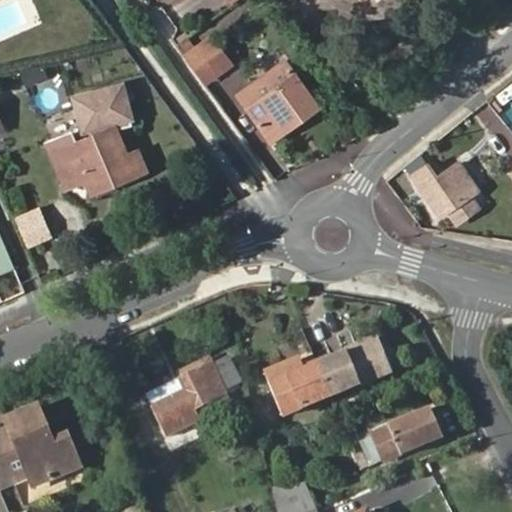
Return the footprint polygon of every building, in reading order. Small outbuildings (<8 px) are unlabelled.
[(186,59),(205,85),(229,66),(211,41),(186,59)] [(295,116),(299,122),(319,107),(283,61),(238,97),(268,136),(295,116)] [(27,91),(42,85),(34,66),(20,72),(27,91)] [(123,86),(75,99),(87,144),(77,148),(73,138),(52,147),(68,186),(88,178),(94,192),(144,170),(137,156),(126,160),(114,132),(133,127),(123,86)] [(273,142),(299,122),(295,116),(268,136),(273,142)] [(439,216),(456,205),(429,164),(412,176),(439,216)] [(466,219),(456,205),(439,216),(435,219),(441,227),(447,223),(451,229),(466,219)] [(39,216),(23,221),(30,244),(46,239),(39,216)] [(0,272),(14,267),(0,236),(0,272)] [(333,364),(320,370),(329,395),(389,370),(375,338),(330,356),(333,364)] [(330,356),(317,362),(320,370),(333,364),(330,356)] [(299,357),(283,364),(286,374),(303,367),(299,357)] [(320,370),(317,362),(303,367),(307,375),(320,370)] [(185,390),(149,404),(148,405),(162,435),(197,419),(193,409),(229,393),(216,363),(180,378),(185,390)] [(329,395),(320,370),(307,375),(303,367),(286,374),(283,364),(265,371),(282,415),(329,395)] [(229,393),(193,409),(197,419),(233,404),(229,393)] [(9,430),(0,434),(0,487),(14,482),(10,473),(25,468),(29,476),(32,486),(79,466),(66,436),(52,442),(37,407),(5,420),(9,430)] [(431,409),(420,414),(424,424),(436,419),(431,409)] [(424,424),(420,414),(373,434),(384,460),(442,435),(436,419),(424,424)] [(368,437),(358,441),(369,465),(379,460),(368,437)] [(14,482),(29,476),(25,468),(10,473),(14,482)] [(305,477),(272,490),(277,511),(283,511),(280,501),(309,489),(305,477)] [(280,501),(283,511),(310,511),(317,509),(309,489),(280,501)]
